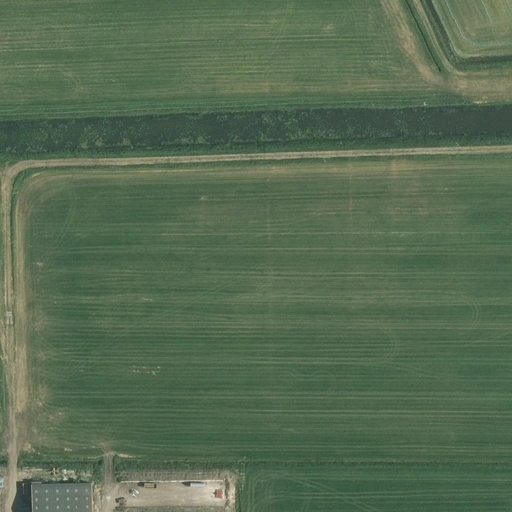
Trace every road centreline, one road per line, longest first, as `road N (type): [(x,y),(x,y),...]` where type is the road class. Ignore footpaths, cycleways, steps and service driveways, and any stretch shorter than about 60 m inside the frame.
road 1 (track): [(11,511),(14,167),(511,149)]
road 2 (track): [(511,75),(455,74),(414,0)]
